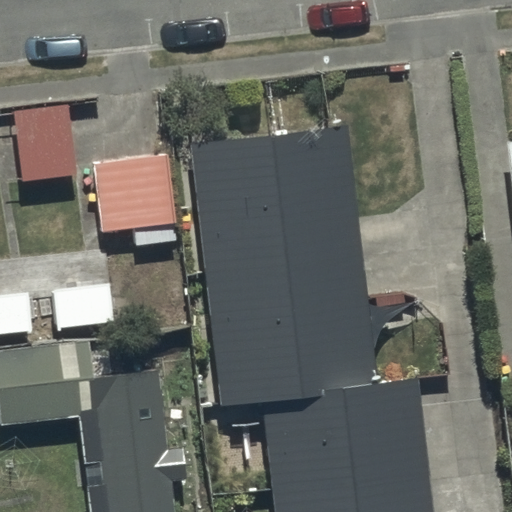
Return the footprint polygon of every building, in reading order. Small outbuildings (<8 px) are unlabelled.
[(66,99),(13,104),(19,174),(72,169),(66,99)] [(344,118),(189,136),(219,397),(261,392),(274,511),(432,511),(416,365),(373,370),(344,118)] [(166,147),(93,154),(99,225),(133,221),(134,239),(174,235),(166,147)] [(107,286),(51,292),(55,328),(111,322),(107,286)] [(25,293),(0,295),(0,335),(29,332),(25,293)] [(90,332),(0,338),(0,416),(78,410),(87,511),(174,511),(171,478),(185,477),(181,439),(166,440),(160,364),(94,370),(90,332)]
